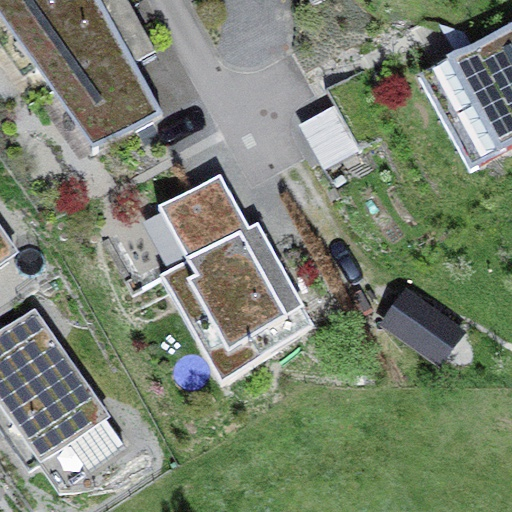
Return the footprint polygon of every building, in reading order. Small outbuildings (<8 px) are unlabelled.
[(0,0),(0,13),(108,156),(168,123),(100,0),(0,0)] [(511,177),(511,53),(433,94),(491,186),(511,177)] [(336,329),(238,190),(160,242),(251,393),(336,329)] [(0,304),(46,267),(0,203),(0,304)] [(394,304),(383,327),(446,359),(458,336),(394,304)] [(52,315),(0,363),(0,376),(65,470),(123,426),(52,315)]
